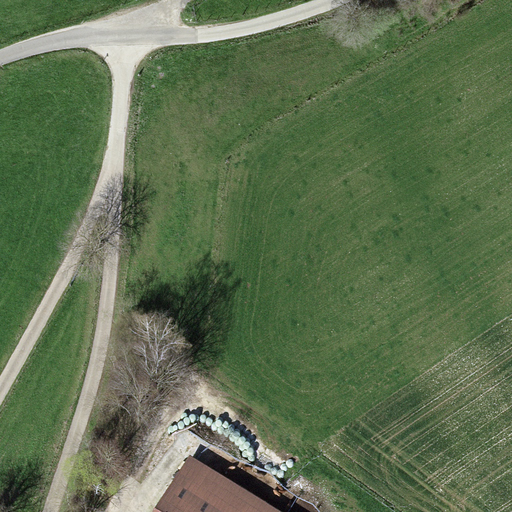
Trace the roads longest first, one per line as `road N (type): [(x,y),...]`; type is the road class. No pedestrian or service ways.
road 1 (track): [(111,170),(0,397)]
road 2 (unclassified): [(339,0),(250,31),(126,35)]
road 3 (unclassified): [(0,60),(62,41),(126,35)]
